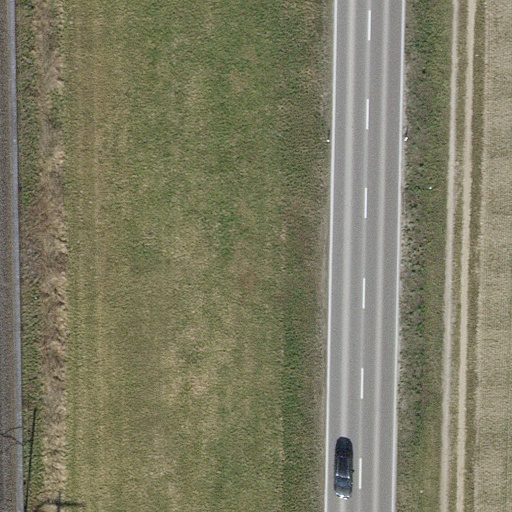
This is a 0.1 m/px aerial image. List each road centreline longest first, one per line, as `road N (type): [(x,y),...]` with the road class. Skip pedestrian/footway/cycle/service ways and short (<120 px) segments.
road 1 (track): [(468,0),(453,511)]
road 2 (primary): [(364,511),(374,0)]
